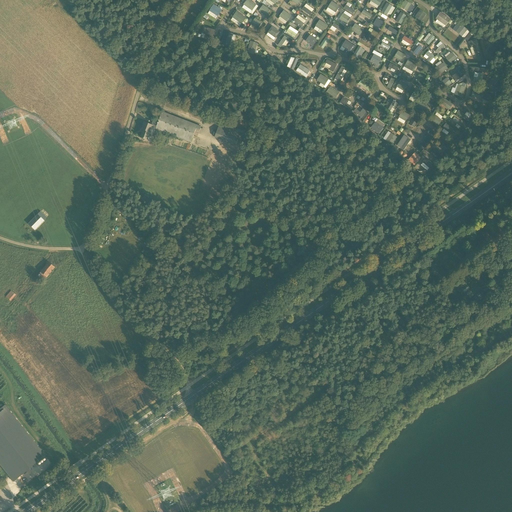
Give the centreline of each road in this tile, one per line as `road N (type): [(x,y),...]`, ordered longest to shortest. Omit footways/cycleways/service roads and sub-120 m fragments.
road 1 (primary): [(26,511),(503,179)]
road 2 (track): [(511,330),(447,369),(378,426),(320,495),(276,506),(222,501),(186,511)]
road 3 (unclassified): [(79,250),(161,29),(181,0)]
road 4 (track): [(79,250),(130,321),(179,363),(191,396)]
road 5 (track): [(110,505),(103,475),(184,420),(191,396)]
